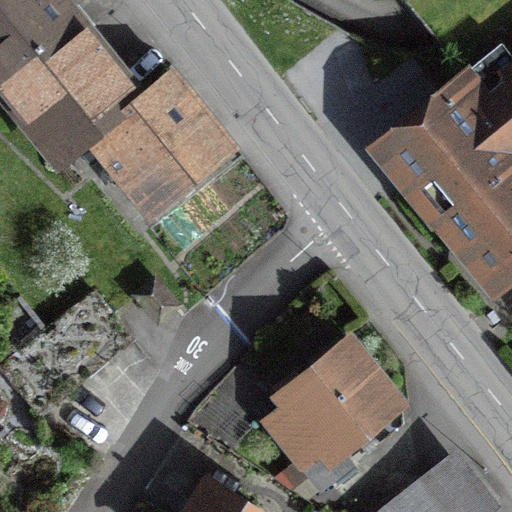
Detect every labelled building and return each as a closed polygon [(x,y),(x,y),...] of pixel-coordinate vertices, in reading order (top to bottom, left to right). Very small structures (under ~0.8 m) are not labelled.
[(138,100),(56,0),(0,0),(0,93),(60,165),(91,140),(143,207),(152,200),(155,203),(219,152),(161,81),(138,100)] [(481,69),(383,148),(495,286),(511,271),(511,174),(511,173),(511,68),(493,84),(481,69)] [(156,322),(173,308),(151,282),(134,297),(156,322)] [(90,293),(44,331),(82,378),(128,340),(90,293)] [(0,366),(0,375),(34,418),(82,378),(44,331),(0,366)] [(400,426),(398,411),(347,346),(299,385),(291,375),(272,390),(284,404),(260,423),(298,472),(322,453),(325,457),(357,431),(372,448),(400,426)] [(251,511),(205,483),(186,511),(251,511)] [(442,511),(421,484),(385,511),(442,511)]
